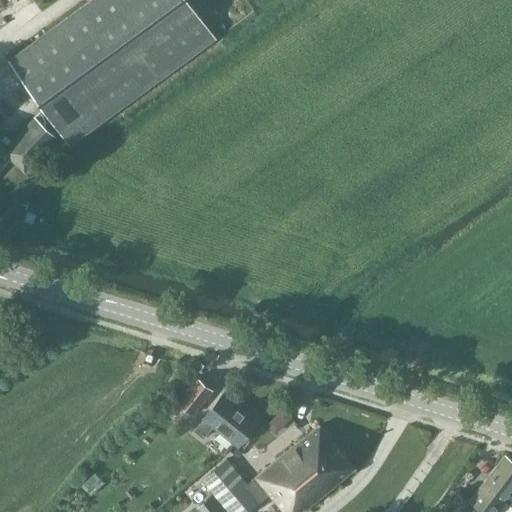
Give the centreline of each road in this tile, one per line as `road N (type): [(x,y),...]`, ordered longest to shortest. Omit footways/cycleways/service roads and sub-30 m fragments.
road 1 (tertiary): [(511,432),(0,272)]
road 2 (track): [(0,501),(152,365),(170,327)]
